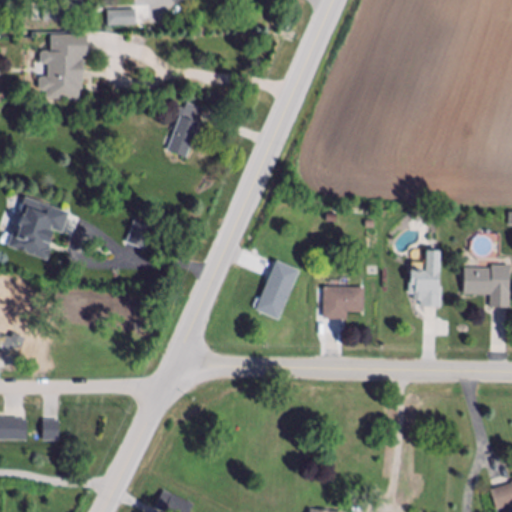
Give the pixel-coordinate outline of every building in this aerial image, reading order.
[(68,23),(44,23),(44,5),(58,5),(58,0),(84,1),(84,16),(68,16),(68,23)] [(110,28),(109,12),(139,11),(139,27),(110,28)] [(80,98),(48,99),(47,89),(42,89),(40,87),(40,77),(43,75),(50,76),(50,63),(44,63),(42,60),(42,52),(45,50),(53,50),(53,33),(89,33),(88,54),(83,54),(83,59),(86,59),(86,72),(85,72),(84,80),(83,80),(83,89),(80,89),(80,98)] [(189,160),(169,153),(182,119),(175,116),(178,107),(187,110),(189,104),(207,110),(189,160)] [(48,261),(9,247),(15,232),(19,233),(23,221),(26,211),(23,210),(28,196),(69,211),(62,232),(54,230),(51,239),(53,240),(51,246),(53,246),(50,257),(49,257),(48,261)] [(129,244),(137,220),(153,226),(145,250),(129,244)] [(280,323),(257,313),(279,263),(302,273),(280,323)] [(443,310),(422,309),(422,298),(416,298),(416,287),(412,287),(412,263),(441,264),(440,289),(444,289),(443,310)] [(511,267),(511,311),(491,310),(492,297),(465,296),(465,270),(493,271),(493,267),(511,267)] [(349,322),(325,321),(325,288),(367,289),(366,314),(349,314),(349,322)] [(30,442),(0,442),(0,419),(22,419),(22,422),(30,422),(30,442)] [(45,441),(44,421),(60,421),(60,441),(45,441)] [(511,508),(498,511),(493,492),(511,486),(511,508)] [(193,511),(159,511),(157,511),(165,492),(196,506),(193,511)]
